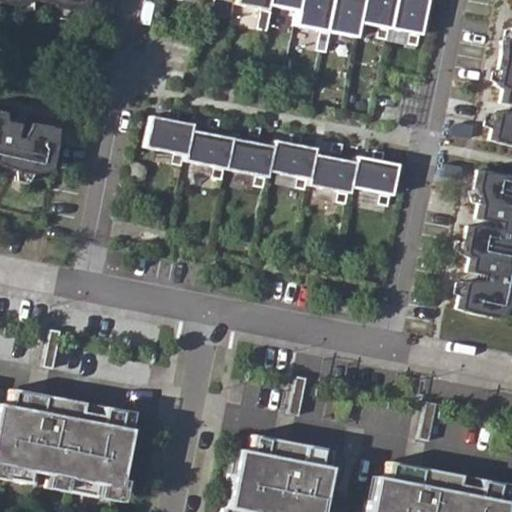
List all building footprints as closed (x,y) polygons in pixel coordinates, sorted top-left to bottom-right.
[(0,0),(0,4),(13,6),(27,0),(29,0),(49,4),(48,7),(66,11),(83,8),(83,0),(0,0)] [(200,0),(200,4),(211,6),(211,0),(232,0),(231,4),(258,9),(254,29),(264,31),(267,12),(262,10),(263,6),(293,11),(290,25),(317,30),(313,50),(322,52),(326,32),(352,37),(355,23),(374,26),(372,37),(383,39),(385,28),(406,32),(404,43),(414,45),(422,0),(200,0)] [(494,113),(490,140),(511,144),(511,26),(510,37),(498,42),(499,54),(494,84),(502,88),(499,104),(511,105),(511,112),(510,112),(494,113)] [(163,121),(144,117),(139,148),(170,154),(168,164),(177,166),(178,161),(210,167),(208,177),(218,179),(220,169),(251,175),(248,185),(259,187),(262,172),(293,178),(291,187),(301,188),(301,185),(334,191),(332,202),(342,203),(345,187),(376,193),(374,203),(384,205),(392,163),(378,160),(380,152),(369,150),(368,159),(350,155),(349,162),(309,155),(310,148),(296,145),(297,136),(288,134),(286,143),(268,140),(267,146),(185,130),(186,124),(173,122),(175,113),(165,111),(163,121)] [(217,120),(206,118),(205,127),(215,129),(217,120)] [(0,166),(10,169),(27,173),(46,170),(50,129),(25,124),(16,138),(10,137),(12,123),(0,121),(0,166)] [(257,128),(247,126),(245,135),(256,137),(257,128)] [(340,144),(330,142),(328,152),(338,154),(340,144)] [(459,281),(454,309),(496,319),(503,307),(508,288),(509,266),(511,262),(511,177),(474,170),(471,188),(475,203),(472,219),(464,226),(460,254),(467,258),(464,272),(478,275),(477,280),(459,281)] [(349,302),(331,298),(328,309),(346,313),(349,302)] [(0,482),(36,489),(37,477),(55,481),(52,492),(99,500),(101,490),(107,491),(104,503),(128,509),(132,487),(128,487),(143,415),(107,408),(104,420),(83,416),(86,403),(5,388),(0,415),(0,482)] [(226,472),(218,511),(332,511),(340,474),(333,473),(338,452),(247,434),(239,475),(226,472)] [(364,500),(361,511),(499,511),(505,484),(473,478),(471,489),(452,486),(454,475),(383,461),(374,502),(364,500)]
